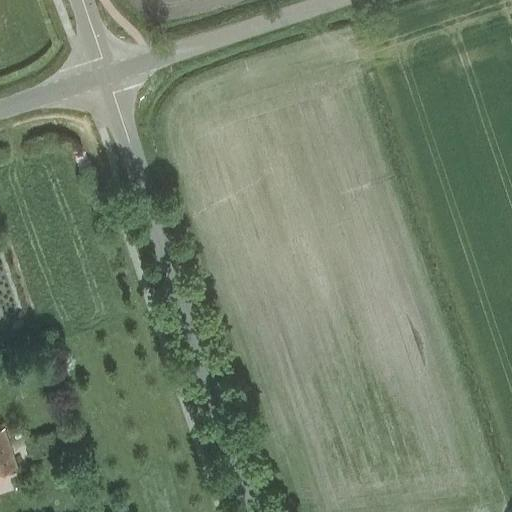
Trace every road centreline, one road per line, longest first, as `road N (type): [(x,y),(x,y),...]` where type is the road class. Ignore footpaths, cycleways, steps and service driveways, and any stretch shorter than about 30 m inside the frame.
road 1 (tertiary): [(252,511),(108,71)]
road 2 (tertiary): [(108,71),(326,0)]
